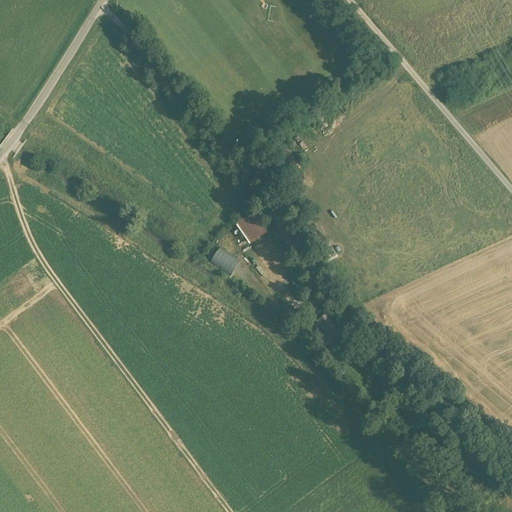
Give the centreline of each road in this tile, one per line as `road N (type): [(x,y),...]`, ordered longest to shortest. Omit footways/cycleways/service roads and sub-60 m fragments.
road 1 (track): [(99,6),(229,154),(348,327),(511,461)]
road 2 (track): [(0,160),(34,248),(230,511)]
road 3 (track): [(348,0),(511,191)]
road 4 (unclassified): [(0,158),(103,0)]
